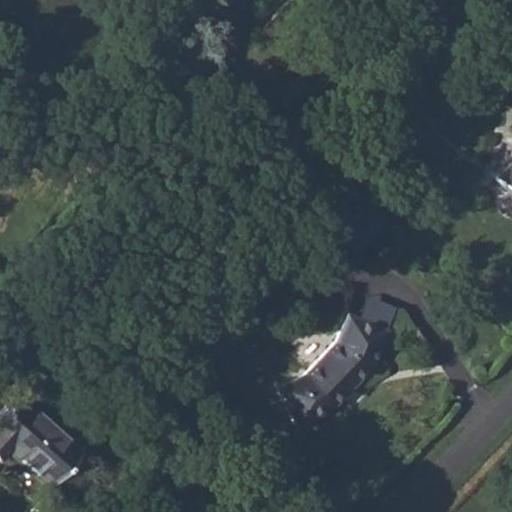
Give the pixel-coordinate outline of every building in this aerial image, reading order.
[(294,80),(277,97),(288,108),(305,90),(294,80)] [(283,135),(261,156),(272,167),(293,146),(283,135)] [(511,156),(493,177),(511,195),(511,156)] [(364,200),(334,233),(354,251),(384,217),(364,200)] [(299,375),(275,388),(294,425),(327,409),(369,365),(383,329),(343,314),(332,343),(299,375)] [(75,451),(12,394),(0,408),(0,451),(3,448),(44,485),(75,451)]
